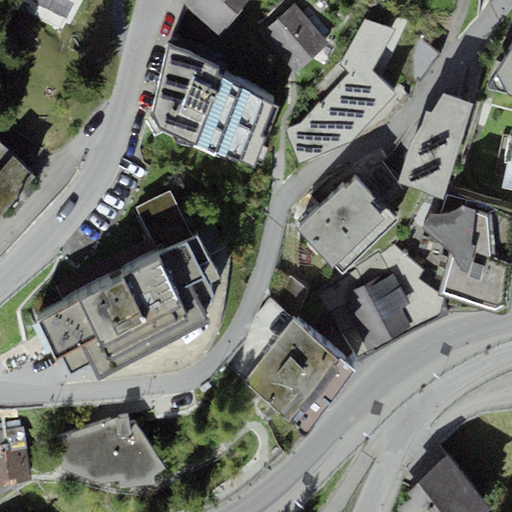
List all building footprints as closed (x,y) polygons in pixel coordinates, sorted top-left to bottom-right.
[(71,20),(80,0),(25,0),(31,2),(27,12),(62,28),(66,18),(71,20)] [(219,34),(247,0),(185,0),(183,3),(219,34)] [(296,72),(329,44),(295,4),(261,33),(260,34),(274,51),(276,50),(296,72)] [(286,128),(299,163),(351,141),(395,92),(373,69),(396,28),(365,20),(338,65),(349,74),(322,103),(319,100),(299,123),(286,128)] [(216,68),(168,45),(151,114),(158,127),(233,159),(234,156),(256,165),(279,107),(213,73),(216,68)] [(509,94),(511,94),(511,48),(497,75),(509,94)] [(469,106),(444,95),(431,114),(426,112),(410,144),(398,183),(440,196),(469,106)] [(511,141),(503,186),(511,188),(511,141)] [(0,214),(36,174),(0,145),(0,214)] [(344,186),(297,229),(333,267),(336,264),(342,272),(398,220),(358,178),(347,189),(344,186)] [(161,257),(37,321),(57,359),(63,356),(72,373),(92,363),(100,378),(210,320),(202,305),(215,298),(207,282),(218,276),(197,235),(193,237),(169,191),(135,209),(161,257)] [(511,216),(484,201),(447,194),(439,212),(430,211),(420,227),(451,250),(452,258),(441,295),(472,306),(496,308),(502,307),(507,303),(511,243),(511,216)] [(410,301),(394,273),(387,277),(384,272),(343,294),(348,303),(344,305),(372,355),(416,330),(402,306),(410,301)] [(293,320),(243,382),(306,433),(356,371),(293,320)] [(165,467),(136,421),(130,421),(128,416),(117,417),(57,438),(63,468),(100,481),(119,479),(120,487),(156,482),(155,473),(165,467)] [(0,430),(0,454),(27,450),(22,426),(0,430)] [(0,454),(0,484),(32,479),(27,450),(0,454)] [(485,511),(490,508),(447,457),(407,491),(412,497),(397,509),(399,511),(485,511)]
